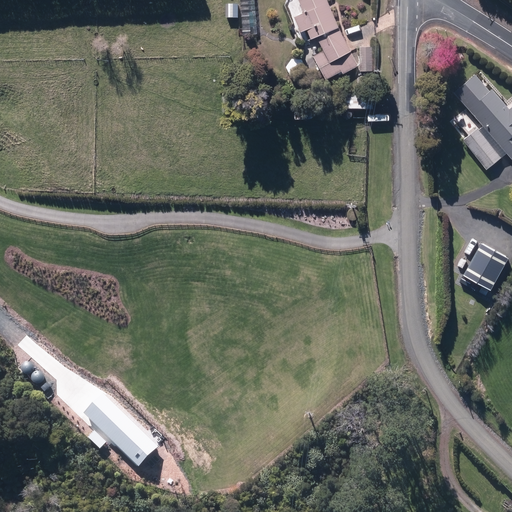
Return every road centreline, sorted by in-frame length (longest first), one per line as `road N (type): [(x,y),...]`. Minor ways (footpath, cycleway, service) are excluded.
road 1 (unknown): [(409,238),(311,247),(56,222),(0,206)]
road 2 (residential): [(511,463),(453,404),(422,351),(410,287),(409,121)]
road 3 (unclassified): [(409,121),(408,0)]
